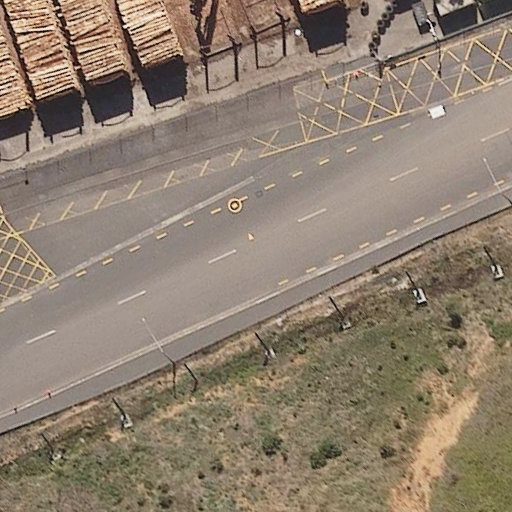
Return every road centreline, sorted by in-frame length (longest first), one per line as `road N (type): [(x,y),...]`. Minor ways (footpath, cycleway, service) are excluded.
road 1 (unclassified): [(298,220),(0,354)]
road 2 (unclassified): [(298,220),(360,171),(511,96)]
road 3 (unclassified): [(511,140),(376,203),(298,220)]
